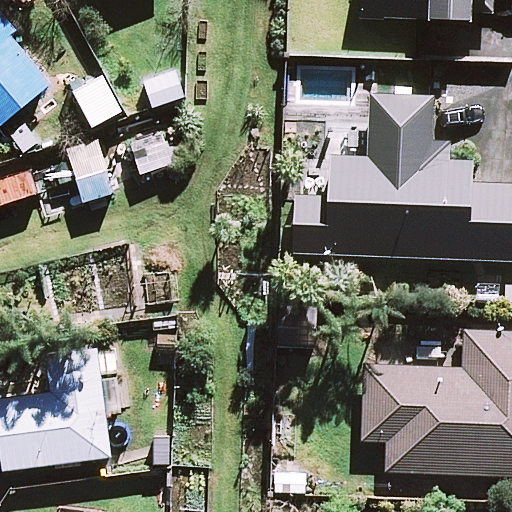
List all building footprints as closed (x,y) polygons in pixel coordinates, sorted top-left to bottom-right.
[(366,0),(366,19),(364,19),(364,21),(435,24),(435,30),(478,32),(479,16),(499,17),(500,0),(366,0)] [(7,32),(0,23),(0,138),(4,143),(61,96),(20,48),(26,44),(12,27),(7,32)] [(176,69),(140,82),(151,112),(187,100),(176,69)] [(120,112),(101,78),(74,94),(92,127),(120,112)] [(302,205),(300,262),(511,268),(511,193),(480,193),(480,173),(459,172),(460,152),(441,151),(442,107),(377,105),(375,169),(337,168),(336,206),(302,205)] [(0,207),(36,196),(28,170),(0,179),(0,207)] [(392,447),(391,474),(391,478),(511,481),(511,336),(471,336),(470,371),(370,368),(367,447),(392,447)] [(12,481),(120,467),(107,358),(55,365),(60,404),(4,411),(9,455),(12,481)] [(0,455),(9,455),(4,411),(2,397),(0,397),(0,455)]
